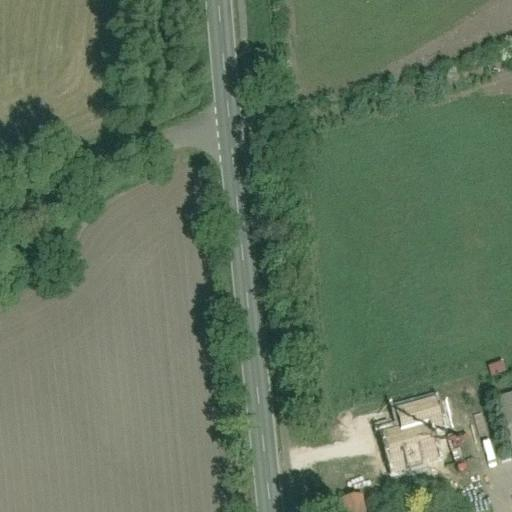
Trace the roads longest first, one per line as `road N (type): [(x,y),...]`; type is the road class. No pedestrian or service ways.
road 1 (tertiary): [(269,511),(223,119)]
road 2 (residential): [(223,119),(0,229)]
